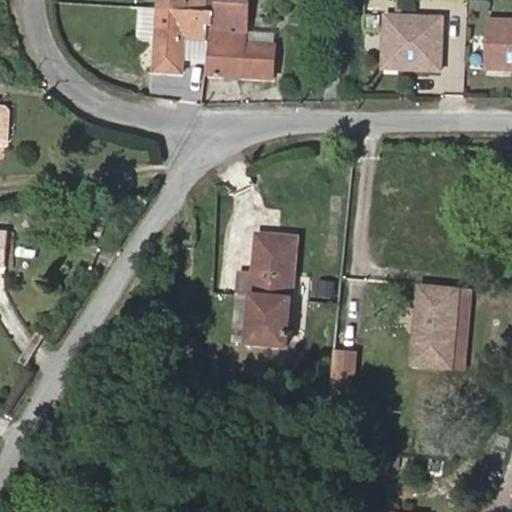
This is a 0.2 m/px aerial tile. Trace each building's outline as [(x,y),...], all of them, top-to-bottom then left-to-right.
[(207,11),(207,0),(160,0),(155,71),(184,73),(185,60),(187,38),(208,39),(209,25),(212,26),(214,26),(215,12),(207,11)] [(275,79),(277,45),(250,43),(250,34),(248,34),(243,33),(245,0),(215,0),(215,12),(214,26),(212,26),(207,75),(275,79)] [(447,75),(450,18),(388,15),(385,72),(447,75)] [(511,73),(511,20),(492,20),(490,73),(511,73)] [(206,61),(208,39),(187,38),(185,60),(206,61)] [(10,141),(11,111),(7,106),(0,105),(0,145),(4,145),(10,141)] [(344,143),(325,143),(325,153),(344,153),(344,143)] [(0,265),(7,266),(10,232),(0,230),(0,265)] [(232,345),(290,350),(293,322),(307,323),(311,280),(297,279),(301,235),(255,231),(252,272),(239,270),(232,345)] [(463,293),(423,289),(414,367),(455,371),(463,293)] [(467,373),(475,295),(463,293),(455,371),(467,373)] [(359,358),(340,356),(334,424),(353,426),(359,358)]
